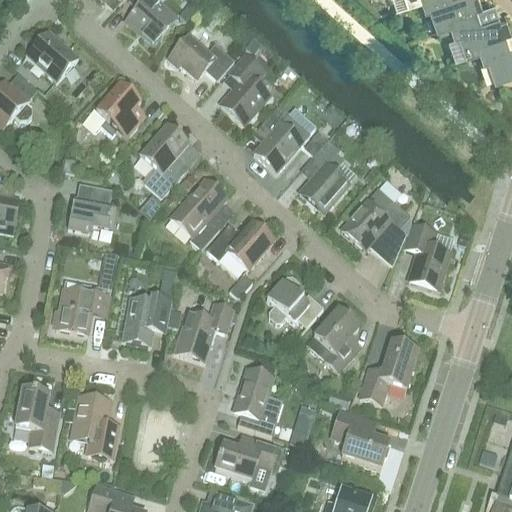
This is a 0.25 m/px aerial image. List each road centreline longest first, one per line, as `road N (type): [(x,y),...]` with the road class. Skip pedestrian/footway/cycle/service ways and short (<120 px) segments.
road 1 (residential): [(45,0),(374,301),(473,329)]
road 2 (residential): [(176,511),(211,398),(14,349)]
road 3 (residential): [(14,349),(41,200),(0,160)]
road 4 (tertiary): [(417,511),(473,329)]
road 5 (tertiary): [(473,329),(511,214)]
